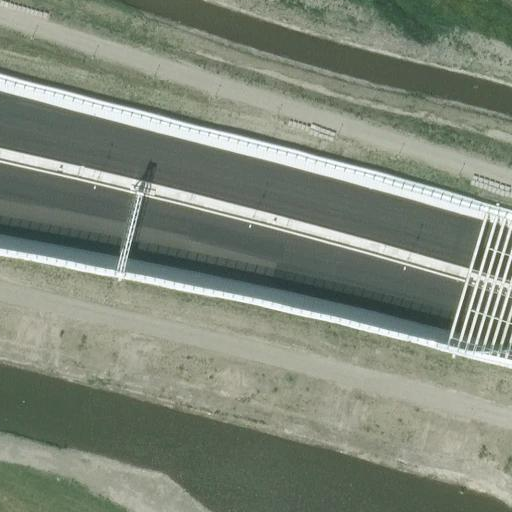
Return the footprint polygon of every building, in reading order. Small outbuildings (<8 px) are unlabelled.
[(448,348),(490,206),(487,205),(445,347),(448,348)] [(458,350),(500,209),(497,208),(455,349),(458,350)] [(466,352),(508,211),(505,211),(463,352),(466,352)] [(474,354),(511,225),(511,214),(471,354),(474,354)] [(482,356),(511,254),(511,243),(479,356),(482,356)] [(490,359),(511,283),(511,273),(487,358),(490,359)] [(498,360),(511,312),(511,301),(495,360),(498,360)] [(506,362),(511,341),(511,330),(503,362),(506,362)]
